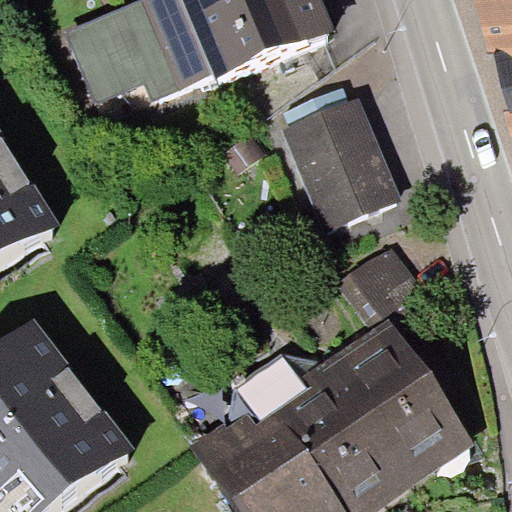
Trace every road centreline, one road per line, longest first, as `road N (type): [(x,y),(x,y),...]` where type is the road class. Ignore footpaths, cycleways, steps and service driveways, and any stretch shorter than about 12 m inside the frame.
road 1 (tertiary): [(463,117),(511,263)]
road 2 (tertiary): [(463,117),(423,0)]
